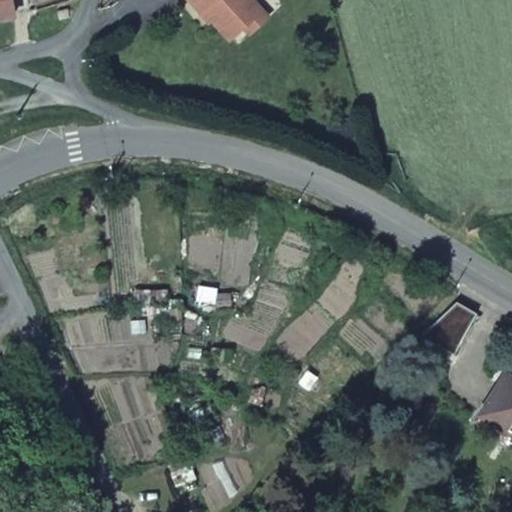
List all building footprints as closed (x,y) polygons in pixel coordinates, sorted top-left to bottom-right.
[(0,0),(0,13),(15,11),(13,0),(0,0)] [(266,10),(257,0),(194,0),(204,11),(206,9),(234,39),(249,26),(266,10)] [(272,16),(266,10),(249,26),(255,33),(272,16)] [(458,299),(423,331),(460,354),(483,314),(458,299)] [(511,384),(496,375),(466,423),(511,452),(511,384)]
